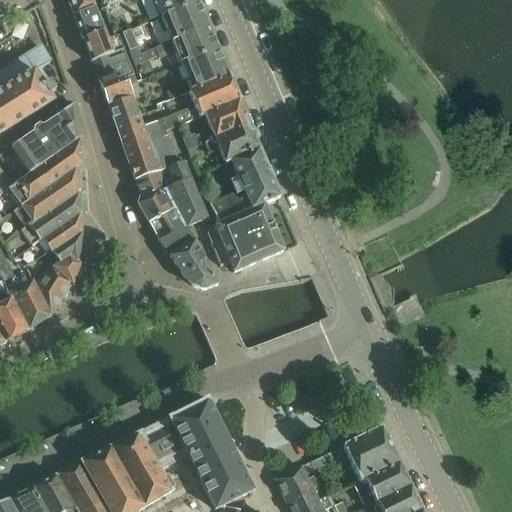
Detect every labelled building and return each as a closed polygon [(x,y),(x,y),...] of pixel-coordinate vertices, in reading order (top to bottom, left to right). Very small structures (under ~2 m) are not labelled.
[(0,0),(0,135),(58,99),(47,82),(40,70),(52,63),(41,46),(0,71),(0,0)] [(86,0),(68,0),(66,1),(73,19),(91,12),(86,0)] [(196,5),(194,0),(151,0),(159,20),(196,5)] [(196,5),(159,20),(169,44),(206,29),(196,5)] [(91,12),(73,19),(81,41),(100,33),(91,12)] [(141,56),(132,60),(135,67),(173,51),(180,69),(217,54),(206,29),(169,44),(155,50),(143,55),(141,56)] [(141,56),(138,49),(130,32),(122,35),(129,52),(132,60),(141,56)] [(104,44),(100,33),(81,41),(90,63),(122,50),(117,38),(104,44)] [(120,80),(124,79),(133,75),(125,54),(92,68),(98,83),(118,75),(120,80)] [(217,54),(180,69),(190,93),(227,78),(217,54)] [(131,99),(124,79),(120,80),(118,75),(98,83),(107,108),(129,100),(131,99)] [(190,109),(139,128),(142,136),(143,139),(144,138),(147,146),(166,138),(164,133),(204,117),(237,103),(227,78),(190,93),(188,94),(195,111),(191,112),(190,109)] [(182,97),(179,89),(169,93),(172,101),(182,97)] [(129,100),(107,108),(114,126),(136,119),(129,100)] [(210,131),(205,132),(194,136),(199,149),(204,146),(247,128),(237,103),(204,117),(210,131)] [(28,177),(79,142),(74,107),(69,104),(56,113),(56,118),(42,128),(37,127),(32,131),(31,135),(10,149),(28,177)] [(139,128),(136,119),(114,126),(120,144),(142,136),(139,128)] [(247,128),(204,146),(208,155),(218,151),(224,167),(230,165),(258,153),(247,128)] [(142,136),(120,144),(129,167),(150,158),(150,157),(151,157),(147,146),(144,138),(143,139),(142,136)] [(166,138),(147,146),(151,157),(150,157),(150,158),(156,174),(168,169),(177,165),(175,162),(166,138)] [(28,177),(11,189),(7,192),(19,208),(76,170),(78,168),(79,168),(79,142),(28,177)] [(258,153),(230,165),(238,182),(266,171),(258,153)] [(156,174),(150,158),(129,167),(134,182),(156,174)] [(168,169),(175,188),(167,191),(176,208),(186,229),(206,220),(190,183),(180,161),(175,162),(177,165),(168,169)] [(168,169),(156,174),(134,182),(141,200),(167,191),(175,188),(168,169)] [(76,170),(19,208),(12,213),(24,229),(78,192),(76,170)] [(237,196),(210,207),(218,226),(217,226),(218,226),(263,207),(278,200),(266,171),(238,182),(232,185),(237,196)] [(11,189),(6,181),(0,185),(0,195),(7,191),(7,192),(11,189)] [(167,191),(141,200),(139,201),(137,206),(147,224),(176,208),(167,191)] [(78,192),(24,229),(20,232),(31,248),(37,244),(41,240),(80,214),(78,192)] [(218,226),(217,226),(211,228),(207,238),(211,250),(219,268),(229,264),(233,274),(282,253),(263,207),(218,226)] [(176,208),(147,224),(158,243),(186,229),(176,208)] [(41,240),(37,244),(44,253),(48,250),(51,254),(52,254),(80,234),(80,214),(41,240)] [(194,244),(186,229),(158,243),(170,258),(194,244)] [(80,234),(52,254),(59,264),(54,268),(71,284),(78,266),(76,265),(80,234)] [(170,258),(169,259),(182,278),(205,265),(194,244),(170,258)] [(7,264),(0,267),(0,277),(1,280),(2,282),(14,277),(7,264)] [(50,265),(43,276),(60,301),(71,284),(54,268),(50,265)] [(205,265),(182,278),(185,282),(187,284),(189,286),(191,288),(193,289),(194,290),(198,291),(200,291),(204,292),(208,291),(209,291),(217,287),(205,265)] [(32,282),(36,288),(50,318),(60,301),(43,276),(35,287),(32,282)] [(2,282),(1,280),(0,280),(0,332),(5,344),(26,333),(8,294),(5,287),(2,282)] [(32,282),(21,288),(39,325),(50,318),(36,288),(32,282)] [(21,288),(8,294),(26,333),(39,325),(21,288)] [(168,421),(167,421),(140,435),(156,465),(160,472),(173,465),(186,458),(187,461),(183,463),(185,466),(190,464),(214,511),(234,501),(248,495),(252,492),(225,438),(207,403),(208,403),(207,401),(204,402),(170,420),(170,419),(168,421)] [(280,419),(294,418),(294,404),(280,404),(280,419)] [(378,431),(342,449),(348,461),(350,465),(349,465),(359,485),(398,467),(380,432),(381,432),(380,431),(379,431),(378,431)] [(141,511),(171,494),(158,473),(160,472),(156,465),(140,435),(80,464),(57,476),(78,511),(141,511)] [(333,464),(329,455),(310,464),(314,474),(333,464)] [(398,467),(359,485),(354,488),(365,510),(372,507),(373,507),(374,506),(409,490),(398,467)] [(307,481),(301,469),(274,482),(285,505),(312,492),(312,491),(321,487),(316,476),(307,481)] [(78,511),(57,476),(31,490),(31,491),(44,511),(78,511)] [(374,506),(373,507),(374,511),(419,511),(409,490),(374,506)] [(44,511),(31,491),(7,502),(13,511),(44,511)] [(317,503),(312,492),(285,505),(288,511),(322,511),(331,508),(326,498),(317,503)] [(13,511),(7,502),(0,505),(0,511),(13,511)]
